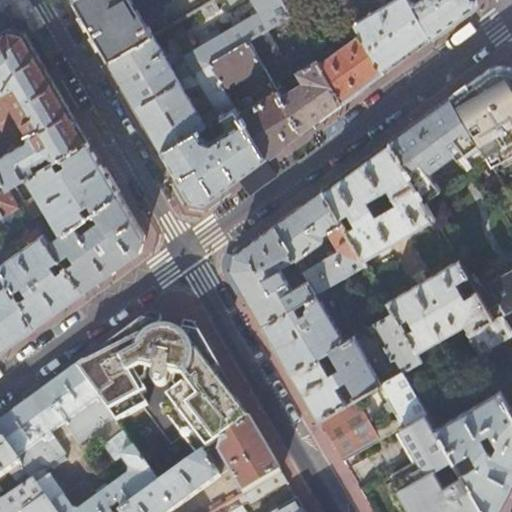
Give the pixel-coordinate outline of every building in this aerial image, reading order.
[(96,37),(110,61),(152,36),(154,35),(141,14),(159,3),(160,5),(168,0),(75,0),(75,1),(96,37)] [(282,0),(228,0),(231,3),(234,0),(252,0),(258,8),(256,9),(259,15),(261,13),(266,21),(257,23),(252,16),(184,54),(195,72),(211,63),(250,40),(265,31),(292,16),(282,0)] [(391,0),(355,22),(356,24),(384,72),(432,37),(409,0),(391,0)] [(473,0),(409,0),(432,37),(471,8),(473,0)] [(342,103),(384,72),(356,24),(347,32),(353,39),(320,64),(342,103)] [(9,30),(0,35),(0,89),(1,85),(7,86),(5,95),(29,135),(27,142),(0,157),(0,170),(10,187),(14,184),(28,176),(41,168),(38,163),(54,153),(58,159),(88,141),(61,96),(25,34),(9,30)] [(302,132),(342,103),(320,64),(311,48),(285,64),(265,31),(250,40),(264,67),(274,83),(297,72),(303,81),(285,91),(281,85),(276,88),(277,88),(302,132)] [(126,89),(136,107),(180,81),(152,36),(110,61),(126,89)] [(266,159),(302,132),(277,88),(256,103),(251,97),(242,102),(232,86),(264,67),(250,40),(211,63),(237,107),(266,159)] [(153,134),(162,151),(200,129),(221,116),(237,107),(211,63),(195,72),(180,81),(136,107),(153,134)] [(488,159),(511,200),(511,67),(509,67),(505,66),(500,66),(496,66),(489,70),(488,71),(482,75),(454,94),(452,96),(488,159)] [(476,166),(488,159),(452,96),(423,117),(390,141),(435,218),(459,259),(493,319),(502,314),(511,308),(511,269),(482,286),(481,284),(488,279),(487,269),(441,190),(442,189),(431,170),(465,148),(476,166)] [(206,203),(266,159),(237,107),(221,116),(227,124),(225,133),(217,137),(214,133),(210,136),(212,140),(205,138),(200,129),(162,151),(190,199),(206,203)] [(106,172),(88,141),(58,159),(41,168),(28,176),(39,193),(25,201),(35,218),(48,210),(63,235),(75,226),(86,218),(80,210),(89,204),(95,212),(119,194),(106,172)] [(435,218),(390,141),(359,164),(324,190),(364,259),(435,218)] [(0,192),(10,187),(0,170),(0,192)] [(0,192),(0,218),(20,207),(13,193),(18,190),(14,184),(10,187),(0,192)] [(366,262),(364,259),(324,190),(303,205),(276,225),(295,258),(296,260),(323,240),(322,233),(328,229),(340,249),(303,272),(307,280),(315,293),(316,292),(366,262)] [(143,236),(119,194),(95,212),(93,213),(100,221),(81,234),(75,226),(63,235),(51,244),(83,291),(140,250),(143,236)] [(388,300),(459,259),(435,218),(364,259),(366,262),(388,300)] [(295,258),(276,225),(235,255),(233,262),(232,269),(245,293),(264,324),(315,293),(307,280),(293,289),(280,268),(295,258)] [(0,266),(35,326),(83,291),(51,244),(40,227),(20,242),(24,248),(0,266)] [(471,333),(493,319),(459,259),(388,300),(394,311),(418,352),(466,325),(471,333)] [(0,352),(35,326),(0,266),(0,352)] [(274,342),(292,372),(354,335),(355,334),(351,327),(341,334),(316,292),(315,293),(264,324),(274,342)] [(396,359),(403,372),(422,361),(418,352),(394,311),(367,326),(371,333),(378,329),(387,344),(383,346),(392,361),(396,359)] [(511,408),(511,410),(511,412),(511,330),(502,314),(493,319),(471,333),(467,334),(479,354),(506,339),(511,348),(511,408)] [(77,369),(117,425),(146,404),(139,394),(144,391),(137,380),(142,376),(145,368),(153,369),(152,371),(152,372),(152,374),(153,376),(153,377),(154,378),(155,379),(156,380),(158,381),(160,382),(161,382),(163,382),(164,381),(166,381),(167,380),(168,379),(169,377),(170,376),(170,374),(177,376),(175,385),(178,391),(169,398),(172,402),(163,410),(198,458),(205,453),(223,440),(251,420),(196,325),(187,324),(184,336),(180,333),(177,331),(173,330),(168,329),(164,329),(160,330),(162,318),(152,315),(122,337),(110,346),(77,369)] [(304,393),(320,421),(373,390),(381,385),(383,384),(375,371),(378,369),(375,364),(372,366),(354,335),(292,372),(304,393)] [(124,511),(161,485),(117,425),(77,369),(40,396),(0,425),(0,432),(33,478),(65,454),(52,434),(65,424),(79,444),(95,433),(116,462),(122,458),(130,469),(129,474),(110,489),(109,487),(98,495),(99,496),(80,511),(74,509),(49,475),(37,483),(45,496),(56,511),(124,511)] [(328,434),(343,460),(398,429),(427,412),(403,372),(383,384),(381,385),(402,420),(396,421),(392,423),(373,390),(320,421),(328,434)] [(499,390),(436,428),(448,449),(454,459),(470,450),(477,462),(461,471),(485,511),(497,511),(511,485),(511,412),(511,410),(499,390)] [(427,412),(398,429),(417,458),(393,474),(404,492),(400,501),(406,511),(485,511),(461,471),(454,459),(448,449),(436,428),(427,412)] [(269,452),(251,420),(223,440),(219,450),(245,494),(281,472),(269,452)] [(33,478),(0,432),(0,493),(2,492),(0,488),(0,485),(3,483),(0,479),(10,472),(17,481),(21,478),(30,482),(0,503),(0,511),(21,511),(45,496),(37,483),(33,478)] [(193,462),(161,485),(124,511),(175,511),(220,479),(205,453),(198,458),(193,462)] [(285,479),(281,472),(245,494),(249,502),(251,505),(288,483),(285,479)] [(56,511),(45,496),(21,511),(56,511)] [(304,511),(300,505),(297,500),(276,511),(304,511)]
